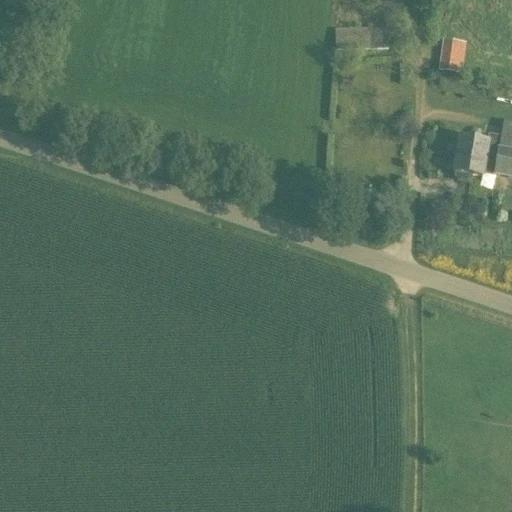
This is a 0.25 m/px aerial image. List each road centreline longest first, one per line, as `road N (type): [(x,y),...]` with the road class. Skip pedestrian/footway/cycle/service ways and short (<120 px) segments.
road 1 (unclassified): [(511,306),(0,138)]
road 2 (track): [(413,511),(408,273)]
